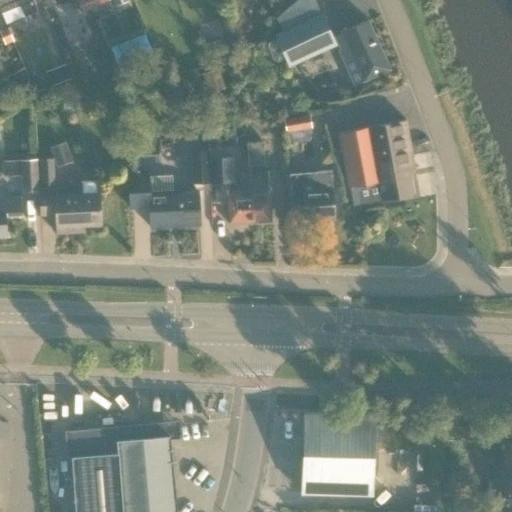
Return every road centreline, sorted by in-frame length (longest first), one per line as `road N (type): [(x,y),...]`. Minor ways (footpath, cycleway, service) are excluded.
road 1 (unclassified): [(0,270),(451,283)]
road 2 (residential): [(451,283),(442,159),(382,0)]
road 3 (secondary): [(511,330),(248,313)]
road 4 (secondary): [(250,337),(511,350)]
road 5 (secondary): [(0,327),(250,337)]
road 6 (secondary): [(248,313),(0,306)]
road 7 (unclassified): [(232,511),(248,434),(250,337)]
